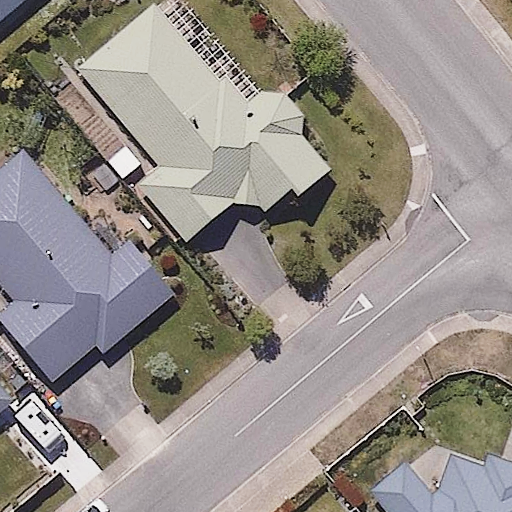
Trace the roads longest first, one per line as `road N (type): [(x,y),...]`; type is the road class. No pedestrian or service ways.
road 1 (residential): [(511,206),(144,511)]
road 2 (residential): [(511,157),(383,0)]
